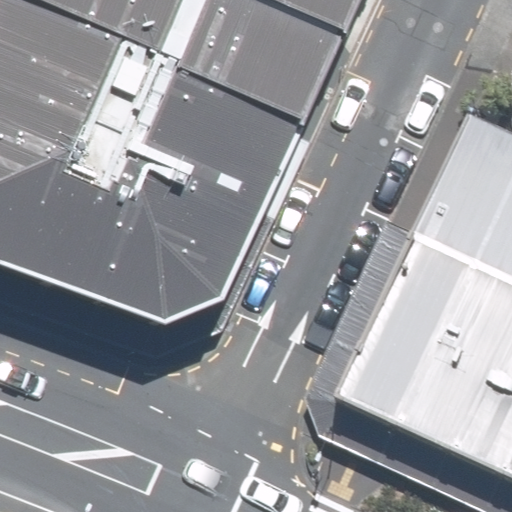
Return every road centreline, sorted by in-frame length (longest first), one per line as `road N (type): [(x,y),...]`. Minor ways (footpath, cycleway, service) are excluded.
road 1 (unclassified): [(190,494),(433,0)]
road 2 (secondary): [(0,417),(190,494)]
